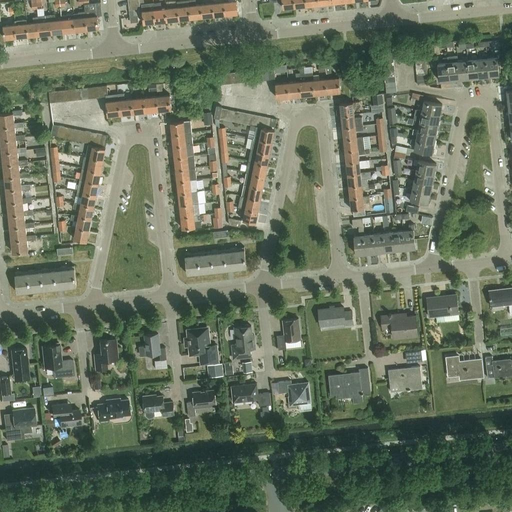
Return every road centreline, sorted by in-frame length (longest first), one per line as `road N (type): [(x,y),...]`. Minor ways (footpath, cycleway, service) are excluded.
road 1 (secondary): [(511,445),(0,501)]
road 2 (residential): [(168,296),(150,142),(129,133),(91,305)]
road 3 (residential): [(506,260),(487,107),(465,99),(430,269)]
road 4 (residential): [(335,279),(320,129),(295,118),(261,286)]
road 5 (unclassified): [(251,38),(391,22)]
road 6 (unclassified): [(111,51),(251,38)]
road 7 (unclassified): [(391,22),(511,9)]
